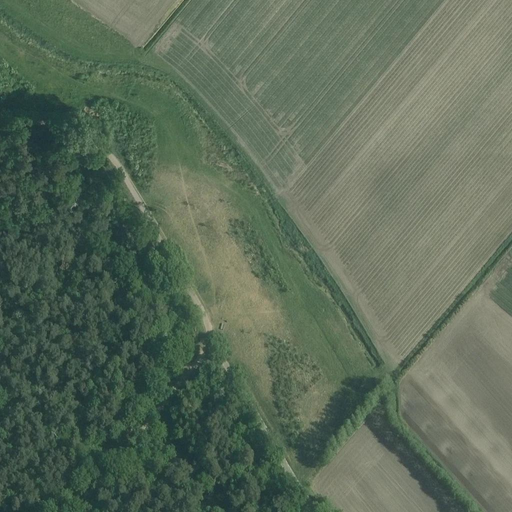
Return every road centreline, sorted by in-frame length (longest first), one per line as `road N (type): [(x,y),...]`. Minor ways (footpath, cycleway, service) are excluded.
road 1 (track): [(71,511),(209,334)]
road 2 (track): [(98,145),(209,334)]
road 3 (unclassified): [(322,511),(209,334)]
